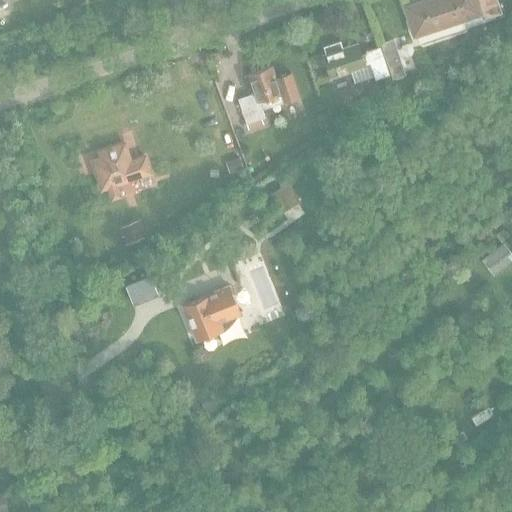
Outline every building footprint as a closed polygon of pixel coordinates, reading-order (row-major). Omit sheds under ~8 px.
[(464,25),(501,12),(497,0),(434,0),(433,0),(423,0),(404,6),(413,35),(415,34),(417,40),(422,43),(462,29),(464,25)] [(357,44),(343,49),(340,40),(322,46),(325,54),(323,55),(330,77),(364,66),(357,44)] [(364,51),(373,79),(388,74),(378,46),(364,51)] [(236,99),(245,123),(263,117),(261,110),(269,107),(266,98),(280,94),(270,65),(246,73),(253,93),(236,99)] [(115,183),(149,172),(144,156),(129,161),(123,143),(98,151),(100,157),(91,160),(100,188),(107,186),(111,198),(119,195),(115,183)] [(511,254),(507,248),(510,246),(506,240),(503,242),(503,241),(480,259),(493,275),(511,260),(511,254)] [(182,303),(196,338),(221,329),(217,319),(239,311),(228,285),(182,303)]
